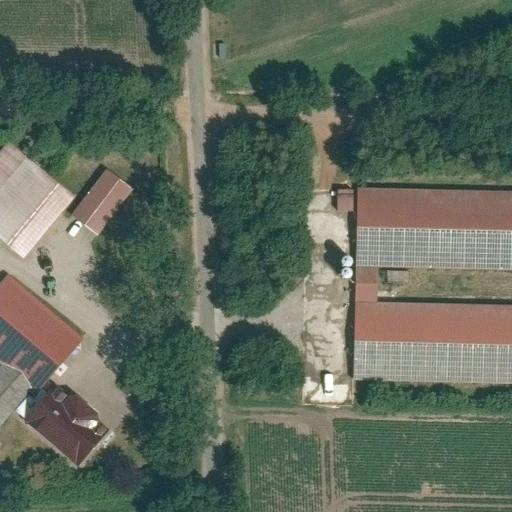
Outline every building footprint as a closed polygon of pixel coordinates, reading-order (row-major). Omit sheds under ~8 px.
[(8,142),(0,150),(0,238),(21,257),(72,198),(8,142)] [(105,170),(67,214),(93,236),(131,192),(105,170)] [(511,191),(355,189),(354,266),(372,267),(511,269),(511,191)] [(372,302),(372,267),(354,266),(353,302),(372,302)] [(74,334),(5,276),(0,281),(0,365),(28,389),(74,334)] [(352,379),(511,382),(511,304),(372,302),(353,302),(352,379)] [(0,421),(28,389),(0,365),(0,421)] [(53,385),(21,423),(75,468),(107,429),(53,385)]
